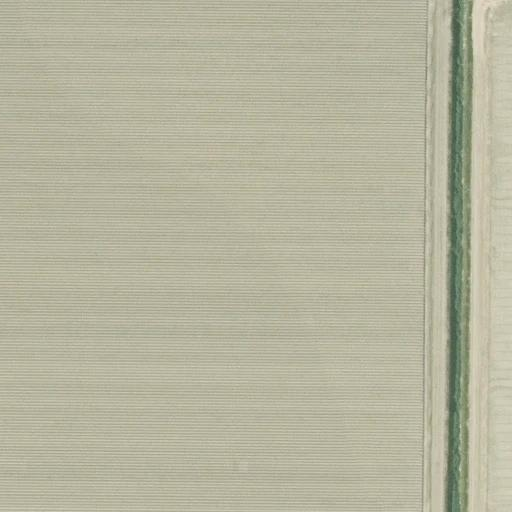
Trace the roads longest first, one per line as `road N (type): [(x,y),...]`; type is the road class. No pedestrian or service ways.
road 1 (track): [(435,511),(440,0)]
road 2 (track): [(475,18),(468,511)]
